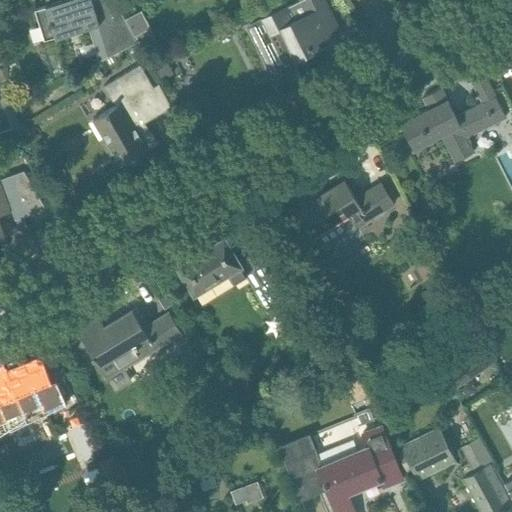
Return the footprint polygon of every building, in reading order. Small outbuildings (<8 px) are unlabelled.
[(40,27),(50,23),(54,37),(97,24),(107,56),(98,61),(99,62),(137,42),(114,0),(108,0),(92,5),(90,0),(65,0),(34,9),(40,27)] [(299,0),(261,20),(283,65),(284,66),(330,43),(327,36),(338,30),(323,0),(299,0)] [(153,86),(139,64),(103,85),(104,86),(106,85),(117,104),(93,119),(121,166),(157,144),(150,132),(149,133),(143,123),(171,106),(158,83),(153,86)] [(0,68),(0,83),(12,79),(8,67),(1,69),(0,68)] [(453,161),(473,151),(469,143),(471,142),(469,137),(467,138),(465,135),(505,115),(484,75),(472,81),(483,103),(456,117),(441,87),(423,97),(428,108),(400,123),(413,147),(439,134),(453,161)] [(0,235),(1,235),(0,231),(0,200),(1,200),(5,210),(10,208),(14,220),(16,219),(19,229),(27,227),(23,217),(45,209),(23,171),(0,179),(0,235)] [(355,227),(394,203),(381,182),(355,197),(344,179),(316,196),(309,184),(288,197),(311,235),(347,213),(355,227)] [(416,228),(406,234),(429,276),(440,270),(416,228)] [(247,275),(246,274),(254,269),(240,246),(232,251),(224,236),(176,266),(193,295),(227,274),(233,284),(247,275)] [(254,291),(268,313),(293,297),(280,275),(254,291)] [(75,327),(107,379),(181,333),(168,312),(143,327),(131,309),(104,326),(97,314),(75,327)] [(438,362),(438,363),(440,365),(456,389),(494,362),(491,358),(476,336),(438,362)] [(66,402),(56,377),(51,379),(41,355),(14,366),(20,380),(12,383),(0,353),(0,418),(23,409),(27,418),(66,402)] [(307,437),(279,448),(298,494),(324,484),(335,511),(354,511),(347,492),(384,477),(387,485),(406,477),(393,443),(385,423),(384,424),(375,427),(368,410),(357,414),(358,418),(308,439),(307,437)] [(437,430),(402,449),(419,480),(454,461),(437,430)] [(226,431),(212,439),(218,449),(231,441),(226,431)] [(511,511),(511,502),(477,439),(462,447),(476,473),(465,479),(482,511),(511,511)] [(214,447),(205,450),(212,472),(221,468),(214,447)] [(124,488),(128,487),(121,466),(119,467),(115,455),(99,460),(103,472),(100,473),(107,494),(111,493),(115,494),(122,492),(124,488)] [(169,482),(186,475),(183,466),(165,472),(169,482)] [(239,487),(230,491),(235,504),(244,500),(239,487)]
